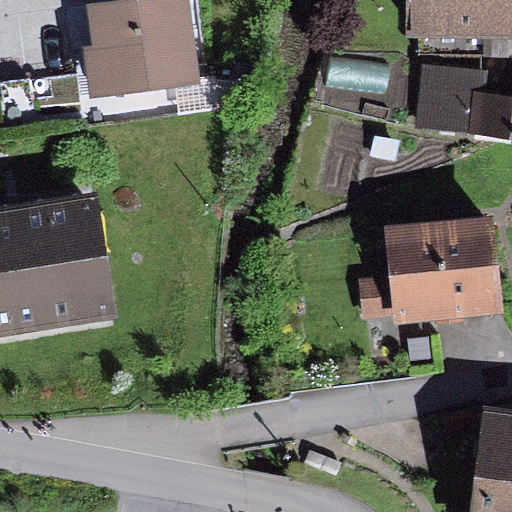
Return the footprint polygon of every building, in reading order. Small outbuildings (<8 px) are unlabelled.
[(185,0),(96,0),(102,40),(84,43),(90,92),(195,78),(185,0)] [(511,0),(418,0),(418,21),(511,22),(511,0)] [(510,76),(423,68),(417,129),(511,137),(511,104),(508,104),(510,76)] [(0,327),(115,310),(97,191),(0,205),(0,327)] [(504,230),(399,237),(401,274),(362,276),(365,321),(509,312),(504,230)] [(511,511),(511,412),(508,411),(492,511),(511,511)]
